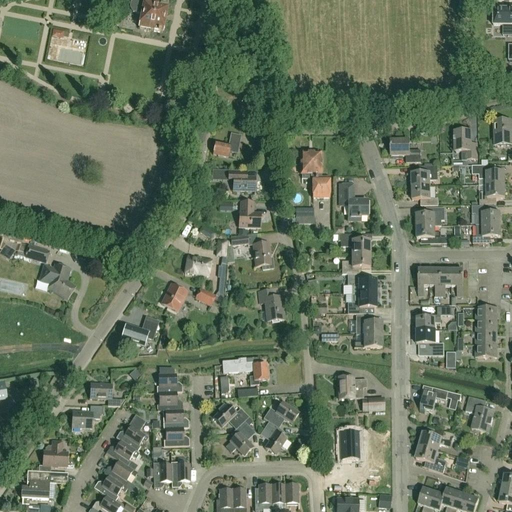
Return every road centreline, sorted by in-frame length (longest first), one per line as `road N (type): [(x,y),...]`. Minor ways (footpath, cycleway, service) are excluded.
road 1 (tertiary): [(0,477),(180,218),(210,106)]
road 2 (residential): [(313,468),(302,312),(261,123)]
road 3 (residential): [(401,467),(402,254)]
road 4 (residential): [(363,132),(448,118),(465,106),(463,0)]
road 5 (residential): [(402,254),(363,132)]
